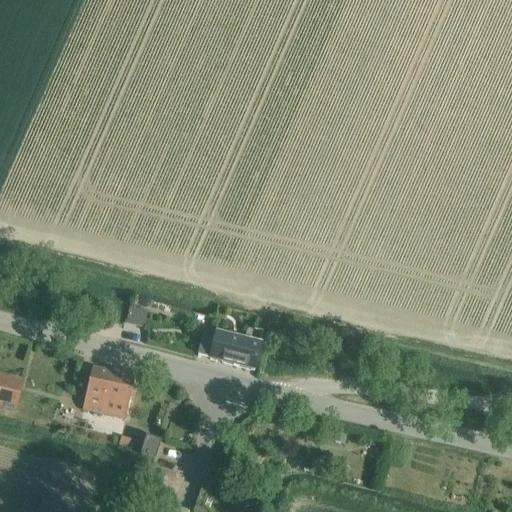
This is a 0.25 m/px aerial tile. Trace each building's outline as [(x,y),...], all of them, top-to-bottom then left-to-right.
[(129,310),(125,327),(144,331),(148,314),(129,310)] [(204,339),(200,358),(211,361),(254,372),(260,345),(217,334),(206,332),(204,339)] [(93,370),(85,404),(83,413),(126,422),(136,375),(112,370),(111,374),(93,370)] [(0,374),(0,411),(16,415),(24,380),(0,374)] [(77,384),(75,390),(83,392),(85,386),(77,384)] [(336,435),(334,443),(344,446),(346,437),(336,435)] [(142,454),(141,456),(156,461),(162,442),(147,438),(145,444),(142,454)] [(135,441),(133,451),(142,454),(145,444),(135,441)]
